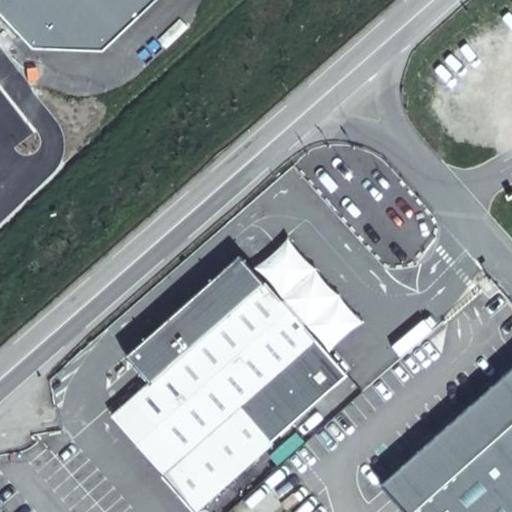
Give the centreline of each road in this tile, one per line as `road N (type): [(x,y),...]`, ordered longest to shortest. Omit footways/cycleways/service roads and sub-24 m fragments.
road 1 (primary): [(429,0),(0,378)]
road 2 (unknown): [(0,69),(18,100),(26,167),(16,190),(0,200)]
